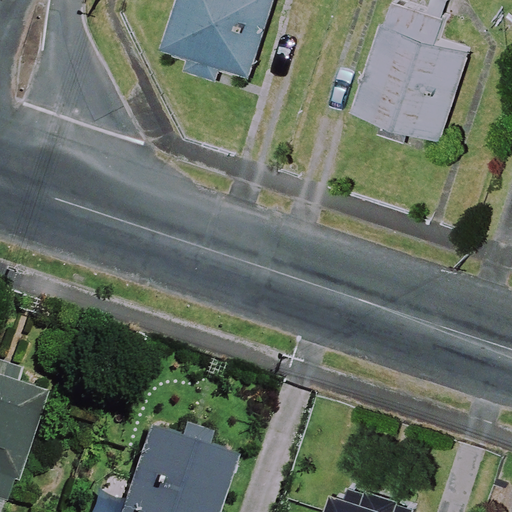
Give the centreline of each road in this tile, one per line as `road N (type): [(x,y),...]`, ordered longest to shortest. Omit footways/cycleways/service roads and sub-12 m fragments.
road 1 (residential): [(0,180),(511,346)]
road 2 (residential): [(0,117),(39,0)]
